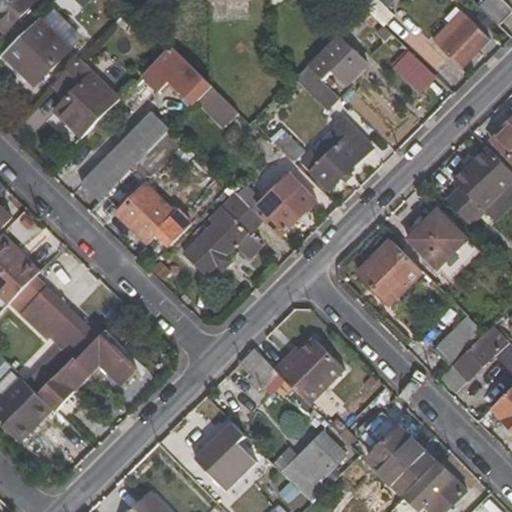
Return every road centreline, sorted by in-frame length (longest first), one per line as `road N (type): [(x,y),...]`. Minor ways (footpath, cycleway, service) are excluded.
road 1 (residential): [(0,155),(211,363)]
road 2 (residential): [(303,271),(511,479)]
road 3 (residential): [(511,67),(303,271)]
road 4 (residential): [(211,363),(60,511)]
road 5 (residential): [(303,271),(211,363)]
